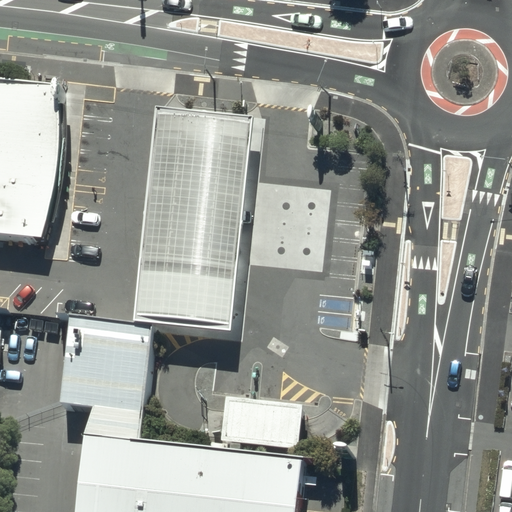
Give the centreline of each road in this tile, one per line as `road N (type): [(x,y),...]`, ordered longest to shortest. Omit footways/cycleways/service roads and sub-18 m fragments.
road 1 (tertiary): [(147,22),(200,3),(423,27)]
road 2 (tertiary): [(409,95),(167,40),(147,22)]
road 3 (tertiary): [(493,121),(498,149),(460,305),(437,344)]
road 4 (tertiary): [(437,344),(423,302),(425,116)]
road 5 (tertiary): [(419,511),(437,344)]
road 6 (tertiary): [(0,5),(147,22)]
